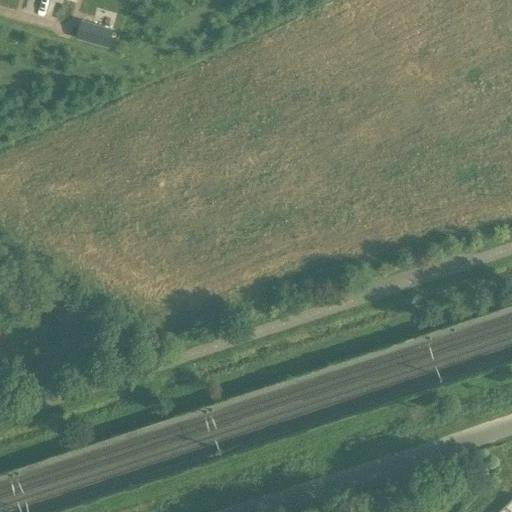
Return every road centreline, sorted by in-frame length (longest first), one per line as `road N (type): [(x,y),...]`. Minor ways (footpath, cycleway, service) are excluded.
road 1 (motorway): [(511,50),(186,211),(0,290)]
road 2 (motorway): [(0,352),(284,231),(511,117)]
road 3 (unclassified): [(229,511),(511,423)]
